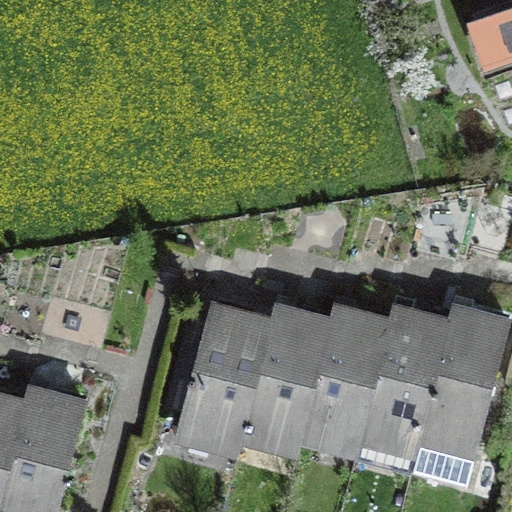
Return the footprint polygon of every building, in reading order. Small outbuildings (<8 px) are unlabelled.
[(511,12),(474,25),(486,57),(509,50),(511,51),(511,12)] [(271,323),(214,308),(182,433),(240,447),(243,433),(271,323)] [(331,324),(274,309),(271,323),(243,433),(299,447),(303,433),(331,324)] [(391,324),(334,309),(331,324),(303,433),(359,447),(363,433),(391,324)] [(190,310),(165,407),(174,409),(199,313),(190,310)] [(450,324),(394,310),(391,324),(363,433),(419,447),(450,324)] [(509,325),(453,311),(450,324),(419,447),(412,473),(468,487),(509,325)] [(58,511),(86,406),(28,392),(25,404),(0,499),(0,511),(58,511)] [(0,499),(25,404),(0,397),(0,499)]
